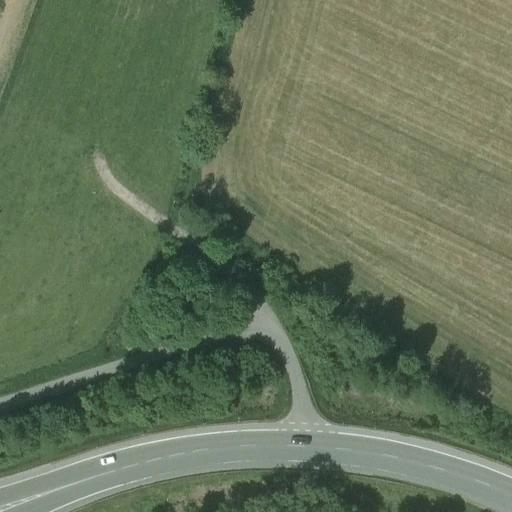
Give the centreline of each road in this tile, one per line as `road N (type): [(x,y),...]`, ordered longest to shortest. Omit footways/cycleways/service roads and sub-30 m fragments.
road 1 (unclassified): [(302,444),(299,393),(286,357),(276,341),(249,328),(0,405)]
road 2 (secondary): [(0,508),(148,461),(302,444)]
road 3 (track): [(257,330),(253,300),(229,272),(106,182),(94,148)]
road 4 (secondary): [(302,444),(422,463),(511,493)]
